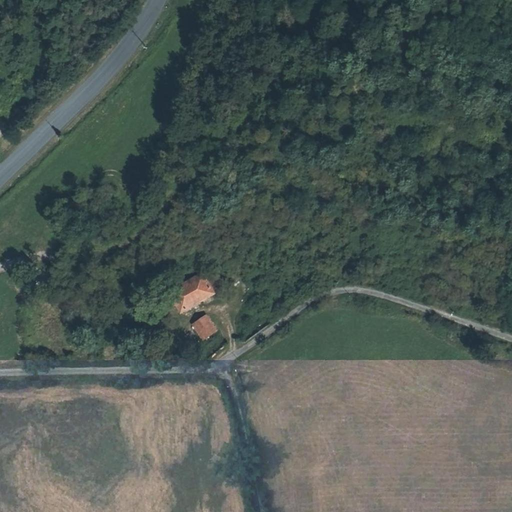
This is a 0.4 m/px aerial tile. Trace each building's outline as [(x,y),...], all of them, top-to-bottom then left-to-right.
[(122,31),(125,27),(122,24),(120,22),(116,27),(118,29),(122,31)] [(199,215),(190,204),(174,216),(184,227),(199,215)] [(288,311),(275,256),(249,255),(253,273),(258,273),(266,303),(271,324),(288,311)] [(214,294),(202,273),(168,293),(181,314),(214,294)] [(271,324),(266,303),(236,325),(248,341),(271,324)] [(219,337),(206,320),(193,329),(213,358),(220,348),(215,341),(219,337)]
